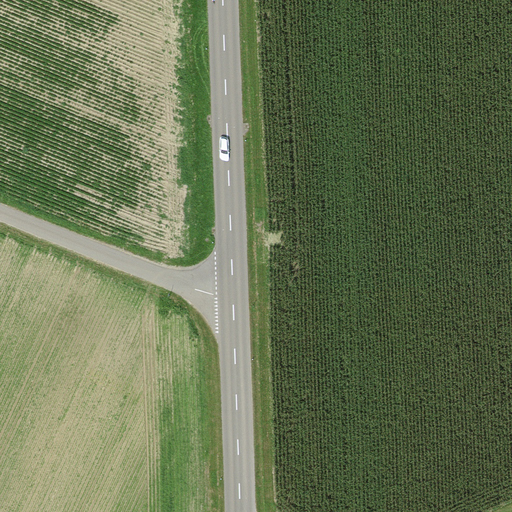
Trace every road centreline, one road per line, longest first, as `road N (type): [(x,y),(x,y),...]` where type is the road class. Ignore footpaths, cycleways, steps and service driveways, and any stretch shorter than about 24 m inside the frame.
road 1 (tertiary): [(222,0),(240,511)]
road 2 (track): [(0,211),(196,290),(234,296)]
